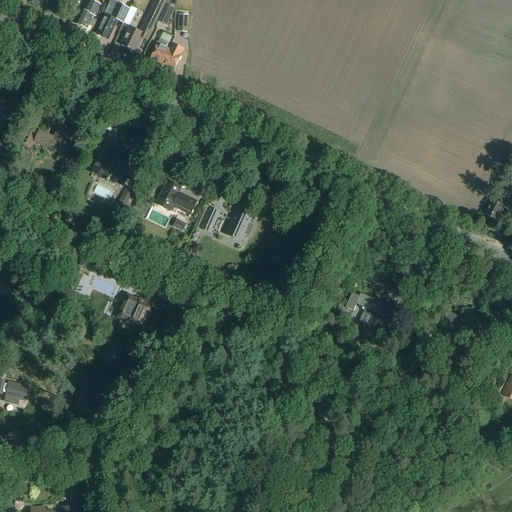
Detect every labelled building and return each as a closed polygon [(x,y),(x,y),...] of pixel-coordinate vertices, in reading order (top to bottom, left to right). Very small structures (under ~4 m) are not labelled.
[(53,0),(52,3),(54,4),(50,13),(56,15),(56,17),(58,18),(59,17),(61,18),(65,10),(66,11),(71,0),(53,0)] [(87,0),(86,2),(83,10),(81,9),(80,11),(78,10),(77,13),(79,14),(74,24),(85,29),(92,16),(96,18),(101,6),(87,0)] [(129,28),(121,45),(136,52),(142,40),(148,42),(154,30),(154,29),(167,1),(165,0),(164,0),(163,3),(156,0),(145,25),(142,31),(130,26),(129,28)] [(165,5),(158,22),(167,26),(175,9),(171,6),(171,0),(167,0),(167,1),(165,5)] [(130,10),(124,7),(116,4),(110,17),(106,15),(103,21),(101,21),(100,24),(101,26),(97,34),(108,40),(118,20),(124,22),(130,10)] [(180,15),(178,32),(187,33),(189,16),(180,15)] [(160,40),(150,60),(162,65),(169,51),(165,49),(168,43),(162,41),(160,40)] [(169,51),(162,65),(174,71),(183,51),(175,47),(172,52),(169,51)] [(10,105),(8,104),(0,100),(0,118),(1,119),(1,117),(4,119),(10,105)] [(39,132),(34,142),(34,143),(62,156),(73,132),(59,125),(54,137),(39,130),(39,132)] [(117,188),(130,160),(110,150),(96,179),(117,188)] [(205,191),(210,182),(198,176),(193,185),(205,191)] [(169,212),(173,205),(178,208),(177,209),(191,216),(197,202),(179,193),(181,188),(168,181),(156,205),(169,212)] [(125,190),(114,212),(119,215),(121,212),(125,213),(134,194),(125,190)] [(505,207),(511,194),(508,193),(502,190),(496,204),(493,202),(485,216),(496,222),(502,212),(503,213),(505,208),(505,207)] [(138,200),(134,207),(141,210),(144,203),(138,200)] [(238,205),(225,235),(242,243),(246,234),(250,236),(254,227),(249,225),(255,213),(238,205)] [(210,234),(220,212),(209,207),(208,210),(205,209),(197,226),(200,228),(199,229),(210,234)] [(136,208),(133,212),(144,219),(147,215),(136,208)] [(179,221),(175,229),(183,232),(186,224),(179,221)] [(200,233),(195,230),(191,241),(196,243),(200,233)] [(297,256),(291,266),(304,273),(309,263),(297,256)] [(85,259),(82,265),(84,268),(88,269),(90,268),(93,262),(92,260),(88,258),(85,259)] [(105,268),(98,265),(95,273),(102,276),(105,268)] [(124,274),(117,271),(113,280),(120,284),(124,274)] [(125,279),(124,279),(138,285),(141,279),(127,273),(126,275),(125,279)] [(361,307),(364,314),(394,328),(399,316),(393,313),(395,310),(389,308),(389,307),(360,295),(359,297),(352,294),(346,309),(354,312),(357,306),(361,307)] [(129,296),(119,317),(127,321),(126,322),(143,329),(148,319),(154,306),(140,299),(140,300),(129,296)] [(492,312),(489,318),(500,324),(503,318),(492,312)] [(471,335),(475,325),(448,313),(443,322),(448,324),(449,327),(452,327),(471,335)] [(409,324),(402,321),(399,329),(405,332),(409,324)] [(119,369),(124,354),(116,352),(118,345),(112,343),(108,355),(110,356),(107,365),(119,369)] [(389,375),(385,384),(396,389),(400,380),(389,375)] [(511,375),(502,397),(511,400),(511,375)] [(0,394),(7,397),(6,400),(9,404),(16,406),(20,403),(20,401),(26,402),(30,388),(10,383),(10,386),(5,385),(6,382),(0,380),(0,394)] [(15,501),(13,511),(18,511),(22,510),(23,508),(24,506),(33,506),(33,502),(15,501)]
